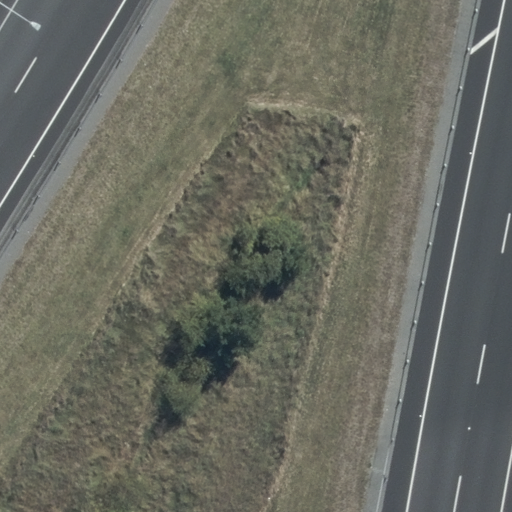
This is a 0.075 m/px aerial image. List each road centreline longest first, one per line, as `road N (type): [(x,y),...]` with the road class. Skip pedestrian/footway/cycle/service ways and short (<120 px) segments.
road 1 (motorway): [(454,511),(511,200)]
road 2 (motorway): [(0,130),(66,0)]
